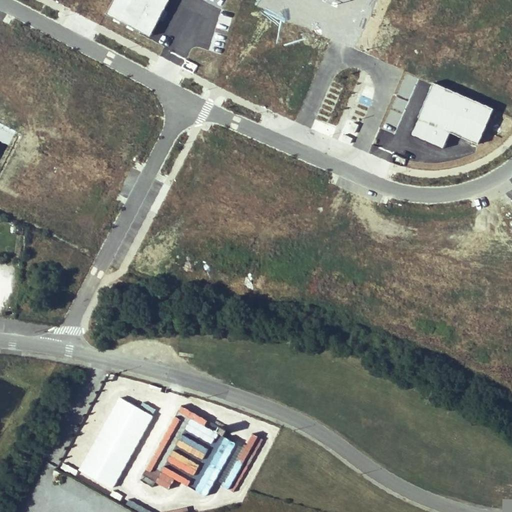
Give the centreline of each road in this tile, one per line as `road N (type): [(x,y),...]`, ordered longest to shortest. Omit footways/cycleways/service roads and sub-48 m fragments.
road 1 (unclassified): [(0,339),(146,367),(239,395),(313,423),(403,488),(467,511)]
road 2 (residential): [(511,163),(474,187),(436,195),(386,188),(187,101)]
road 3 (residential): [(187,101),(78,319)]
road 4 (residential): [(187,101),(0,4)]
